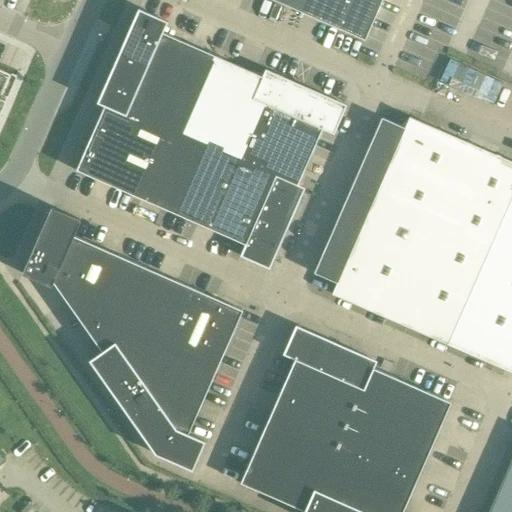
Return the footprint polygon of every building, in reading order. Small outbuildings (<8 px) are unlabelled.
[(273,0),(302,12),(306,0),(273,0)] [(306,0),(302,12),(365,40),(382,0),(306,0)] [(167,22),(139,9),(98,102),(104,105),(127,115),(128,112),(127,111),(128,110),(162,33),(167,22)] [(263,77),(162,33),(128,110),(128,112),(127,115),(104,105),(76,170),(246,245),(247,245),(277,177),(297,186),(298,185),(322,129),(253,98),(263,77)] [(0,97),(11,74),(0,68),(0,97)] [(253,98),(322,129),(333,133),(346,105),(266,70),(263,77),(253,98)] [(511,161),(410,117),(405,128),(382,118),(314,273),(337,283),(332,294),(511,372),(511,161)] [(246,245),(241,256),(269,268),(304,188),(298,185),(297,186),(277,177),(247,245),(246,245)] [(53,282),(73,236),(80,220),(51,207),(22,273),(52,286),(53,282)] [(73,236),(53,282),(89,332),(90,335),(97,330),(128,260),(73,236)] [(185,285),(128,260),(97,330),(90,335),(105,362),(122,352),(131,365),(158,347),(185,285)] [(243,310),(185,285),(158,347),(215,372),(243,310)] [(371,367),(373,368),(376,361),(296,326),(284,354),(295,359),(290,369),(357,399),(371,367)] [(158,347),(131,365),(177,430),(188,434),(215,372),(158,347)] [(122,352),(105,362),(97,366),(156,454),(192,470),(205,442),(188,434),(177,430),(131,365),(122,352)] [(371,367),(357,399),(356,400),(436,436),(451,402),(373,368),(371,367)] [(290,369),(274,407),(341,436),(356,400),(357,399),(290,369)] [(356,400),(341,436),(339,440),(419,475),(436,436),(356,400)] [(341,436),(274,407),(257,444),(324,474),(339,440),(341,436)] [(339,440),(324,474),(322,479),(397,511),(402,511),(419,475),(339,440)] [(324,474),(257,444),(241,483),(305,511),(307,511),(322,479),(324,474)] [(511,511),(511,466),(491,511),(511,511)] [(307,511),(305,511),(304,511),(397,511),(322,479),(307,511)]
